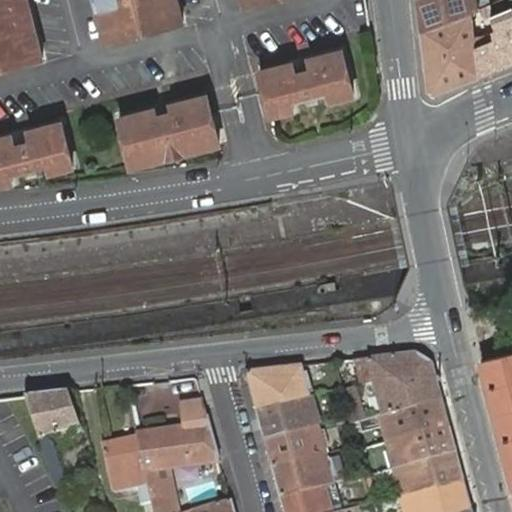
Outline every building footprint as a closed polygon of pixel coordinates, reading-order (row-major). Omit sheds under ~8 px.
[(0,0),(0,69),(40,60),(25,0),(0,0)] [(174,0),(92,0),(103,44),(181,25),(174,0)] [(241,0),(244,9),(279,0),(241,0)] [(416,0),(421,31),(479,9),(476,0),(416,0)] [(488,5),(491,3),(489,0),(476,0),(479,9),(483,7),(488,5)] [(433,94),(479,77),(475,47),(495,40),(493,32),(495,31),(492,17),(490,11),(485,13),(483,7),(479,9),(421,31),(428,92),(433,94)] [(479,77),(511,64),(511,8),(492,17),(495,31),(493,32),(495,40),(475,47),(479,77)] [(293,64),(260,73),(275,126),(306,118),(302,103),(333,94),(337,109),(361,102),(347,49),(310,59),(313,70),(296,74),(293,64)] [(155,109),(120,118),(134,172),(225,148),(211,95),(172,105),(175,116),(157,120),(155,109)] [(11,136),(0,138),(0,185),(13,182),(11,173),(24,170),(35,167),(48,163),(51,173),(73,167),(62,123),(29,132),(32,142),(14,146),(11,136)] [(511,352),(483,360),(490,387),(511,381),(511,352)] [(415,353),(354,360),(359,380),(364,379),(366,386),(374,384),(382,415),(442,399),(432,364),(415,353)] [(247,374),(257,411),(311,396),(309,390),(312,389),(308,373),(304,373),(303,366),(249,372),(247,374)] [(511,381),(490,387),(497,413),(511,409),(511,381)] [(341,388),(348,417),(350,424),(352,423),(359,421),(364,420),(353,383),(340,385),(341,388)] [(374,384),(366,386),(374,417),(382,415),(374,384)] [(69,393),(26,397),(40,439),(45,454),(57,488),(64,485),(50,443),(48,441),(47,437),(80,426),(69,393)] [(257,411),(265,440),(319,425),(317,419),(320,418),(315,401),(312,402),(311,396),(257,411)] [(364,420),(359,421),(362,432),(381,427),(385,442),(449,426),(442,399),(382,415),(374,417),(364,420)] [(185,430),(137,435),(144,468),(151,502),(153,511),(174,511),(171,492),(158,482),(154,467),(166,466),(219,460),(203,403),(182,405),(185,430)] [(511,409),(497,413),(504,439),(511,437),(511,409)] [(265,440),(273,468),(327,453),(325,447),(328,446),(323,430),(320,430),(319,425),(265,440)] [(385,442),(372,446),(375,458),(389,455),(393,469),(456,452),(449,426),(385,442)] [(144,468),(137,435),(102,443),(109,477),(112,477),(115,491),(117,499),(143,493),(145,503),(151,502),(144,468)] [(273,468),(281,497),(335,482),(345,479),(344,473),(336,475),(332,459),(341,456),(339,449),(327,453),(273,468)] [(395,477),(400,497),(463,481),(456,452),(393,469),(378,472),(380,481),(395,477)] [(166,466),(154,467),(158,482),(171,492),(166,466)] [(403,507),(404,511),(464,511),(471,510),(463,481),(400,497),(385,501),(388,511),(403,507)] [(281,497),(285,511),(340,511),(343,511),(335,482),(281,497)] [(233,511),(231,500),(186,511),(233,511)]
